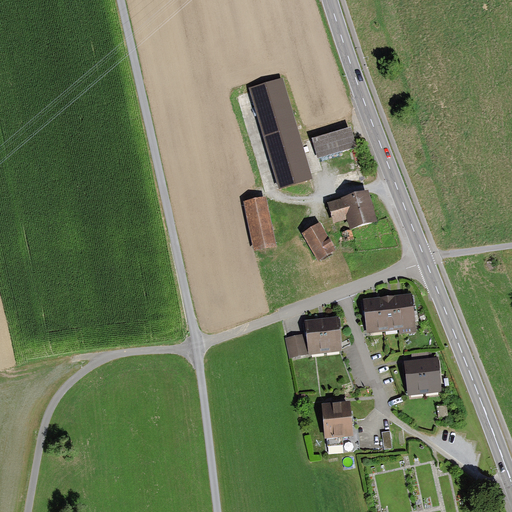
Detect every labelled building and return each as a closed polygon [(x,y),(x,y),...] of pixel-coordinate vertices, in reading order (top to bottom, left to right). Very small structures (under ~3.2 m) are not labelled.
[(279,191),(313,180),(283,81),(249,91),(279,191)] [(312,140),(317,159),(356,148),(350,129),(312,140)] [(368,193),(327,205),(333,225),(347,221),(350,232),(377,224),(368,193)] [(276,245),(265,196),(246,201),(256,249),(276,245)] [(319,224),(302,235),(319,262),(336,252),(319,224)] [(411,296),(363,301),(367,334),(400,331),(400,335),(415,333),(411,296)] [(338,318),(321,320),(326,354),(342,352),(338,318)] [(308,356),(326,354),(321,320),(305,322),(308,356)] [(286,339),(290,359),(308,355),(304,335),(286,339)] [(429,353),(420,354),(425,394),(441,392),(437,359),(429,360),(429,353)] [(409,396),(425,394),(420,354),(412,355),(413,362),(404,363),(409,396)] [(350,401),(323,404),(326,440),(353,438),(350,401)] [(387,432),(379,433),(381,450),(389,449),(387,432)]
